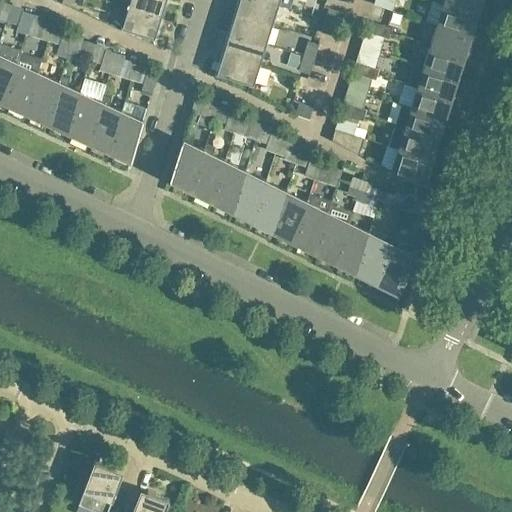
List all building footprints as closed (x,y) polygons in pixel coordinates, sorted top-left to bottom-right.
[(160,18),(165,0),(129,0),(128,7),(160,18)] [(271,25),(278,5),(261,0),(239,0),(235,13),(271,25)] [(316,12),(319,0),(317,0),(289,0),(288,7),(316,12)] [(394,0),(377,0),(374,11),(393,16),(397,1),(394,0)] [(481,16),(486,0),(443,0),(443,4),(481,16)] [(475,37),(481,16),(443,4),(436,24),(475,37)] [(154,38),(160,18),(128,7),(121,28),(154,38)] [(338,24),(342,12),(328,8),(324,20),(338,24)] [(16,31),(25,34),(31,14),(22,11),(16,31)] [(265,44),(271,25),(235,13),(229,33),(265,44)] [(41,16),(31,14),(25,34),(35,37),(41,16)] [(334,36),(338,24),(324,20),(321,32),(334,36)] [(376,34),(379,24),(368,20),(364,31),(376,34)] [(388,38),(391,27),(379,24),(376,34),(388,38)] [(469,57),(475,37),(436,24),(430,45),(469,57)] [(57,50),(67,53),(73,33),(63,30),(57,50)] [(83,36),(73,33),(67,53),(76,56),(83,36)] [(259,64),(265,44),(229,33),(223,52),(259,64)] [(0,96),(6,100),(17,64),(20,53),(19,52),(20,50),(0,43),(0,96)] [(313,59),(317,47),(306,44),(303,56),(313,59)] [(462,78),(469,57),(430,45),(423,66),(462,78)] [(99,70),(109,73),(115,52),(105,50),(99,70)] [(124,55),(115,52),(109,73),(118,76),(124,55)] [(253,84),(259,64),(223,52),(217,73),(253,84)] [(27,109),(38,74),(39,71),(38,70),(41,59),(20,53),(17,64),(6,100),(27,109)] [(290,54),(286,66),(298,70),(299,67),(302,57),(290,54)] [(310,71),(313,59),(303,56),(302,57),(299,67),(310,71)] [(363,76),(367,65),(355,62),(352,72),(363,76)] [(375,80),(378,69),(367,65),(363,76),(375,80)] [(456,99),(462,78),(423,66),(417,87),(456,99)] [(151,92),(157,72),(148,69),(142,90),(151,92)] [(47,119),(59,80),(38,74),(27,109),(47,119)] [(69,129),(79,93),(80,90),(67,86),(69,78),(60,75),(59,80),(47,119),(69,129)] [(449,119),(456,99),(417,87),(410,107),(449,119)] [(200,115),(207,94),(198,91),(191,112),(200,115)] [(89,138),(100,100),(79,93),(69,129),(89,138)] [(110,148),(121,113),(122,110),(109,105),(111,97),(102,95),(100,100),(89,138),(110,148)] [(309,119),(312,107),(298,103),(295,114),(309,119)] [(351,117),(354,106),(342,103),(339,113),(351,117)] [(449,119),(410,107),(401,104),(394,125),(443,140),(449,119)] [(362,120),(366,110),(354,106),(351,117),(362,120)] [(224,129),(233,132),(240,112),(231,109),(224,129)] [(250,115),(240,112),(233,132),(243,135),(250,115)] [(131,158),(143,119),(121,113),(110,148),(131,158)] [(436,161),(443,140),(394,125),(388,146),(397,149),(436,161)] [(265,150),(274,153),(281,133),(272,129),(265,150)] [(358,154),(363,138),(334,129),(331,140),(358,154)] [(192,187),(204,149),(191,144),(194,136),(184,133),(170,176),(192,187)] [(291,136),(281,133),(274,153),(284,156),(291,136)] [(212,197),(224,162),(225,159),(212,155),(214,147),(206,144),(204,149),(192,187),(212,197)] [(430,182),(436,161),(397,149),(391,170),(430,182)] [(304,176),(314,179),(320,159),(311,156),(304,176)] [(330,162),(320,159),(314,179),(323,182),(330,162)] [(233,208),(245,172),(246,169),(224,162),(212,197),(233,208)] [(253,218),(265,183),(266,180),(245,172),(233,208),(253,218)] [(345,196),(355,200),(362,180),(352,176),(345,196)] [(371,183),(362,180),(355,200),(364,203),(371,183)] [(274,228),(286,193),(287,190),(265,183),(253,218),(274,228)] [(436,203),(440,191),(415,184),(412,196),(436,203)] [(398,214),(404,194),(395,191),(389,211),(398,214)] [(295,238),(307,200),(286,193),(274,228),(295,238)] [(315,249),(330,205),(331,202),(309,194),(307,200),(295,238),(315,249)] [(330,205),(315,249),(336,259),(348,224),(352,212),(330,205)] [(357,269),(368,234),(369,231),(348,224),(336,259),(357,269)] [(376,279),(389,241),(368,234),(357,269),(376,279)] [(382,285),(398,290),(407,263),(416,266),(423,245),(391,234),(389,241),(376,279),(383,282),(382,285)] [(106,511),(123,470),(116,467),(94,459),(78,502),(104,511),(106,511)] [(131,511),(163,511),(169,499),(141,488),(134,504),(131,511)]
